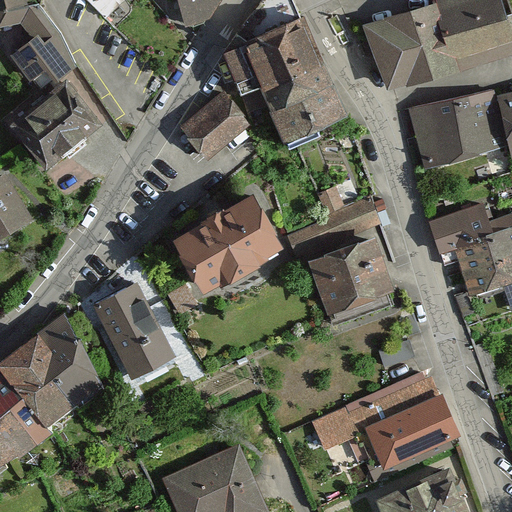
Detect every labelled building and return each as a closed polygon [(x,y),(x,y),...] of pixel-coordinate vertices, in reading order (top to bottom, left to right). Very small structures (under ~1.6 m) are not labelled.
[(180,0),(184,23),(215,16),(224,0),(180,0)] [(511,16),(507,0),(453,0),(443,3),(460,71),(511,58),(511,16)] [(225,41),(242,86),(264,79),(259,58),(320,42),(304,9),(292,2),(281,2),(275,7),(225,41)] [(443,3),(369,28),(393,90),(460,71),(443,3)] [(39,43),(21,63),(40,93),(60,77),(67,85),(88,71),(35,9),(21,18),(39,43)] [(320,42),(259,58),(291,146),(353,123),(320,42)] [(43,161),(95,118),(67,85),(60,77),(40,93),(8,120),(43,161)] [(511,154),(511,153),(511,87),(501,90),(511,154)] [(249,121),(223,89),(179,125),(205,157),(249,121)] [(409,107),(421,160),(500,143),(488,90),(409,107)] [(0,232),(29,216),(2,169),(0,170),(0,232)] [(164,226),(195,279),(272,234),(242,182),(164,226)] [(487,202),(430,220),(440,249),(511,224),(511,212),(492,218),(487,202)] [(511,224),(440,249),(445,265),(458,261),(463,275),(511,259),(511,224)] [(324,305),(390,281),(371,230),(305,254),(324,305)] [(511,259),(463,275),(470,298),(502,287),(511,314),(511,313),(511,259)] [(127,372),(171,348),(133,279),(89,303),(127,372)] [(71,319),(45,332),(84,400),(117,386),(71,319)] [(35,335),(3,355),(55,421),(79,401),(35,335)] [(0,366),(0,415),(20,407),(51,450),(62,439),(0,366)] [(382,465),(459,431),(440,388),(363,422),(382,465)] [(0,485),(45,448),(20,407),(0,415),(0,485)] [(268,511),(235,441),(164,474),(181,511),(268,511)] [(382,511),(466,511),(444,461),(374,492),(382,511)]
